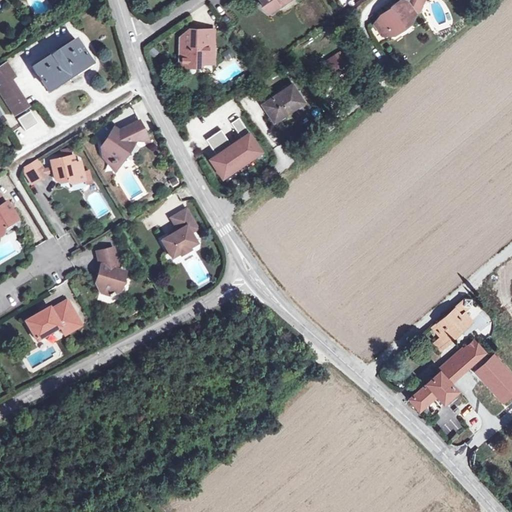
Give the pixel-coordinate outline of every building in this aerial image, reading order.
[(279,0),(259,0),(261,3),(259,5),(270,13),(276,8),(278,5),(276,3),(279,0)] [(400,0),(399,0),(391,6),(391,11),(389,10),(381,17),(382,18),(374,24),(384,39),(408,23),(413,13),(417,11),(422,0),(405,0),(405,2),(400,0)] [(180,26),(179,66),(189,66),(193,62),(212,63),(212,18),(188,17),(180,26)] [(89,62),(75,40),(31,68),(46,90),(89,62)] [(334,80),(350,69),(340,53),(323,64),(334,80)] [(0,87),(0,94),(14,117),(27,108),(10,81),(15,78),(6,64),(0,67),(0,83),(2,86),(0,87)] [(267,117),(272,124),(289,113),(288,111),(303,101),(291,84),(263,103),(270,115),(267,117)] [(36,125),(29,113),(16,121),(23,133),(36,125)] [(216,155),(209,159),(222,178),(261,151),(238,118),(231,123),(241,138),(231,145),(221,130),(206,140),(216,155)] [(132,144),(144,137),(137,122),(119,130),(115,135),(111,132),(105,141),(98,142),(101,158),(109,163),(109,164),(113,164),(113,162),(120,161),(132,144)] [(78,181),(73,163),(72,156),(50,161),(52,168),(53,172),(55,179),(59,182),(66,180),(70,183),(78,181)] [(45,174),(43,170),(36,160),(22,169),(32,185),(46,176),(45,174)] [(80,162),(73,163),(78,181),(84,180),(80,162)] [(11,211),(8,206),(5,202),(3,203),(0,199),(0,235),(1,235),(2,228),(16,219),(11,211)] [(159,242),(170,259),(177,255),(179,257),(188,250),(187,249),(195,243),(189,234),(196,230),(184,210),(169,219),(176,231),(159,242)] [(65,250),(74,246),(68,233),(59,238),(65,250)] [(98,275),(94,277),(91,279),(100,293),(107,296),(108,298),(114,295),(113,294),(119,290),(123,274),(116,273),(112,250),(95,252),(98,267),(99,272),(98,275)] [(453,335),(459,331),(467,324),(460,315),(471,306),(471,299),(465,298),(433,325),(441,335),(448,343),(455,337),(453,335)] [(69,327),(75,329),(80,326),(66,302),(50,311),(48,308),(24,322),(36,342),(60,328),(62,331),(69,327)] [(69,327),(62,331),(64,336),(75,329),(69,327)] [(441,349),(448,343),(441,335),(434,341),(441,349)] [(450,363),(460,375),(470,365),(503,401),(511,392),(511,373),(494,355),(490,358),(476,341),(464,351),(450,363)] [(450,363),(464,351),(462,348),(438,369),(440,372),(450,363)] [(460,375),(450,363),(440,372),(451,383),(460,375)] [(456,390),(451,383),(440,372),(410,398),(419,410),(437,394),(444,401),(456,390)]
